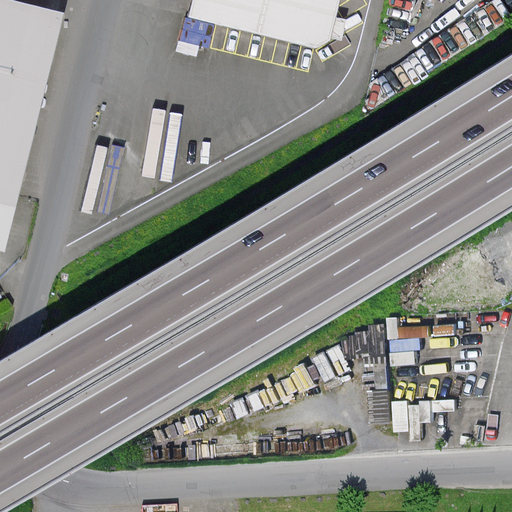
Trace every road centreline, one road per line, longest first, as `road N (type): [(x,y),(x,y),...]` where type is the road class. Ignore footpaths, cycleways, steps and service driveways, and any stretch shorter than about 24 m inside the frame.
road 1 (tertiary): [(511,130),(0,436)]
road 2 (motorway): [(511,95),(0,401)]
road 3 (motorway): [(0,473),(511,167)]
road 4 (unclassified): [(511,464),(90,486),(48,480),(0,449)]
road 5 (unclassified): [(0,418),(108,0)]
road 6 (unknown): [(102,21),(266,62)]
